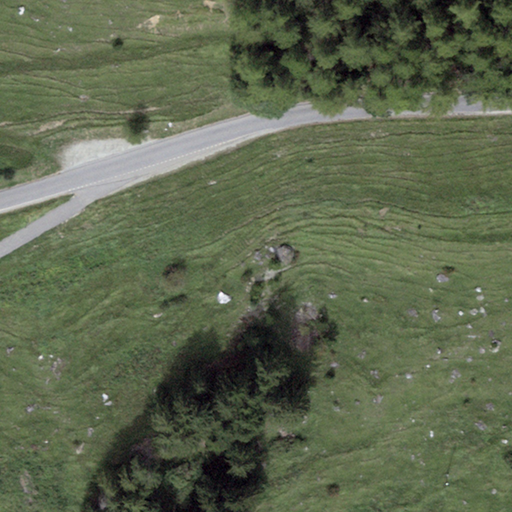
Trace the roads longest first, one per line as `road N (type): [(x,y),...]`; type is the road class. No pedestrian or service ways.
road 1 (tertiary): [(511,100),(260,121),(0,200)]
road 2 (track): [(0,142),(116,166),(96,191),(0,249)]
